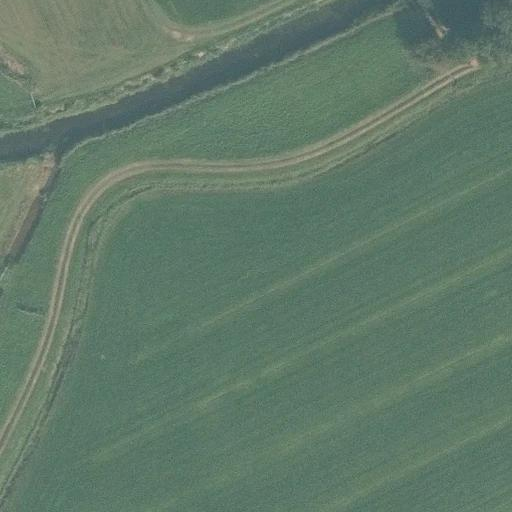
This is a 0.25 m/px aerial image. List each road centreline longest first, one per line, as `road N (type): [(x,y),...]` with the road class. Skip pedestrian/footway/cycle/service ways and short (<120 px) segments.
road 1 (track): [(479,62),(360,130),(273,168),(147,167),(108,185),(74,222),(50,337),(0,445)]
road 2 (track): [(423,0),(463,56),(479,62),(511,55)]
